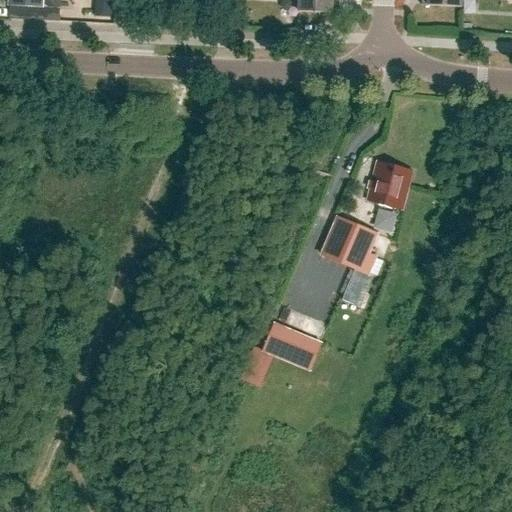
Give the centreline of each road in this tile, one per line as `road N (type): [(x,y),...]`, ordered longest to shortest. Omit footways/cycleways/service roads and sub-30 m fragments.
road 1 (track): [(185,41),(172,138),(21,511)]
road 2 (tertiary): [(381,51),(323,72),(0,60)]
road 3 (tertiary): [(511,82),(454,77),(381,51)]
